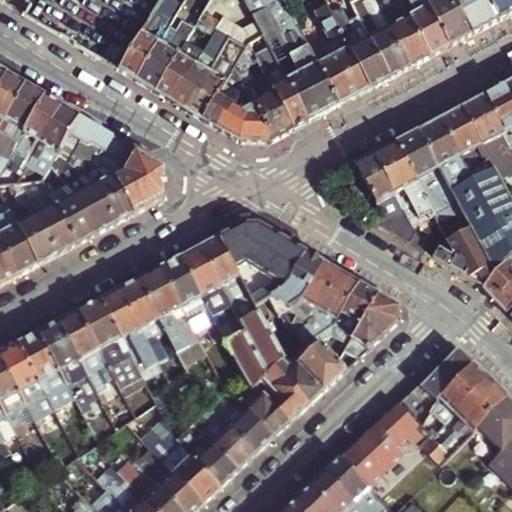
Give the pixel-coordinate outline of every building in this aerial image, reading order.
[(165,17),(166,10),(171,2),(168,0),(163,0),(156,12),(165,17)] [(310,124),(340,107),(311,51),(308,46),(283,0),(244,0),(257,23),(264,36),(310,124)] [(391,80),(411,69),(381,12),(372,17),(364,3),(362,0),(357,0),(350,4),(370,40),(391,80)] [(372,17),(381,12),(374,0),(369,0),(364,3),(372,17)] [(411,69),(431,59),(410,19),(401,2),(392,7),(387,0),(374,0),(381,12),(411,69)] [(417,15),(408,0),(400,0),(401,2),(410,19),(417,15)] [(431,59),(451,48),(425,0),(408,0),(417,15),(410,19),(431,59)] [(425,0),(451,48),(474,36),(454,0),(425,0)] [(454,0),(474,36),(500,22),(488,0),(454,0)] [(511,0),(488,0),(500,22),(511,15),(511,0)] [(136,82),(159,45),(169,29),(181,8),(171,2),(166,10),(165,17),(156,12),(155,13),(130,54),(119,72),(136,82)] [(323,14),(329,11),(326,5),(320,9),(323,14)] [(372,91),(391,80),(370,40),(361,45),(342,8),(331,14),(372,91)] [(340,107),(372,91),(331,14),(329,11),(323,14),(320,9),(314,13),(329,41),(311,51),(340,107)] [(311,51),(329,41),(314,13),(309,15),(321,38),(308,46),(311,51)] [(203,122),(225,84),(235,69),(249,46),(264,36),(257,23),(243,31),(224,19),(216,32),(212,38),(203,54),(173,104),(203,122)] [(212,38),(216,32),(199,21),(195,28),(203,33),(212,38)] [(136,82),(156,93),(186,44),(194,30),(183,22),(176,33),(166,49),(159,45),(136,82)] [(159,45),(166,49),(176,33),(169,29),(159,45)] [(294,132),(310,124),(264,36),(249,46),(257,61),(264,74),(294,132)] [(156,93),(173,104),(203,54),(194,49),(186,44),(156,93)] [(273,143),(294,132),(264,74),(253,80),(246,67),(257,61),(249,46),(235,69),(236,72),(241,69),(244,74),(239,77),(240,78),(247,93),(259,115),(273,143)] [(0,132),(27,87),(8,76),(0,89),(0,132)] [(221,132),(240,97),(238,91),(241,89),(238,84),(234,89),(225,84),(203,122),(221,132)] [(511,95),(507,86),(485,98),(511,148),(511,95)] [(19,145),(34,119),(46,98),(27,87),(0,132),(0,162),(13,141),(19,145)] [(270,145),(273,143),(259,115),(247,93),(240,97),(221,132),(241,144),(270,145)] [(13,185),(18,185),(63,108),(46,98),(34,119),(19,145),(13,154),(25,161),(20,170),(14,166),(2,187),(13,185)] [(511,172),(511,148),(485,98),(463,110),(488,159),(492,165),(495,172),(499,180),(511,172)] [(59,155),(67,141),(80,119),(63,108),(18,185),(20,185),(43,182),(51,169),(59,155)] [(467,171),(488,159),(463,110),(441,122),(467,171)] [(165,200),(167,170),(108,135),(80,119),(67,141),(72,144),(69,148),(98,170),(102,169),(115,180),(134,217),(165,200)] [(470,177),(467,171),(441,122),(418,134),(445,183),(448,188),(456,203),(471,230),(496,274),(511,260),(511,258),(511,257),(511,202),(509,197),(499,180),(495,172),(473,183),(470,177)] [(423,194),(445,183),(418,134),(397,145),(423,194)] [(114,227),(134,217),(115,180),(102,169),(98,170),(69,148),(72,144),(67,141),(59,155),(80,175),(95,190),(114,227)] [(409,220),(432,209),(423,194),(397,145),(374,157),(395,196),(409,220)] [(14,166),(20,170),(25,161),(13,154),(8,163),(14,166)] [(96,237),(114,227),(95,190),(80,175),(59,155),(51,169),(74,196),(77,201),(96,237)] [(409,220),(395,196),(374,157),(356,167),(376,202),(388,224),(380,228),(409,246),(416,234),(409,220)] [(467,171),(470,177),(492,165),(488,159),(467,171)] [(77,247),(96,237),(77,201),(74,196),(51,169),(43,182),(49,194),(77,247)] [(58,257),(48,238),(30,204),(20,185),(18,185),(13,185),(18,194),(16,200),(21,210),(12,215),(18,227),(39,267),(58,257)] [(58,257),(77,247),(49,194),(30,204),(48,238),(58,257)] [(0,212),(2,216),(10,211),(8,207),(0,211),(0,212)] [(0,238),(20,277),(39,267),(18,227),(12,215),(10,211),(2,216),(0,212),(0,238)] [(268,302),(285,291),(308,254),(261,226),(245,226),(219,240),(256,310),(262,306),(268,302)] [(483,290),(496,274),(471,230),(462,235),(449,242),(459,259),(452,272),(483,290)] [(426,253),(416,234),(409,246),(425,255),(426,253)] [(0,284),(2,287),(20,277),(0,238),(0,284)] [(261,320),(256,310),(219,240),(201,249),(233,309),(241,325),(261,320)] [(223,314),(233,309),(201,249),(181,260),(224,339),(226,344),(246,334),(242,327),(233,332),(223,314)] [(452,272),(459,259),(441,249),(434,261),(452,272)] [(291,310),(303,301),(324,264),(308,254),(285,291),(268,302),(271,306),(277,302),(291,310)] [(511,257),(511,258),(511,260),(496,274),(484,290),(496,303),(511,287),(511,257)] [(218,342),(224,339),(181,260),(161,271),(189,323),(189,324),(204,317),(212,332),(218,342)] [(307,322),(319,312),(342,275),(324,264),(303,301),(291,310),(288,311),(305,321),(292,328),(293,329),(295,334),(301,330),(310,324),(307,322)] [(180,329),(189,323),(161,271),(138,282),(165,331),(187,374),(204,366),(193,346),(190,348),(180,329)] [(322,334),(336,323),(360,286),(342,275),(319,312),(307,322),(310,324),(322,334)] [(154,337),(165,331),(138,282),(120,292),(152,351),(146,354),(152,365),(158,362),(166,358),(154,337)] [(332,337),(349,347),(379,297),(360,286),(336,323),(322,334),(314,340),(319,345),(332,337)] [(511,287),(496,303),(507,316),(511,310),(511,287)] [(146,354),(152,351),(120,292),(101,302),(131,359),(139,373),(152,365),(146,354)] [(338,365),(347,374),(400,324),(399,308),(379,297),(349,347),(338,365)] [(121,364),(131,359),(101,302),(79,314),(121,391),(133,385),(121,364)] [(123,396),(121,391),(79,314),(59,325),(87,378),(99,400),(117,434),(128,426),(136,420),(123,396)] [(198,339),(212,332),(204,317),(189,324),(198,339)] [(275,371),(283,362),(274,345),(265,328),(261,320),(241,325),(242,327),(246,334),(226,344),(252,393),(257,389),(262,394),(260,396),(263,400),(265,397),(292,425),(311,408),(275,371)] [(78,382),(87,378),(59,325),(39,335),(68,388),(75,401),(83,415),(92,410),(89,405),(90,404),(78,382)] [(294,353),(302,347),(295,334),(293,329),(287,332),(288,337),(274,345),(283,362),(294,353)] [(302,347),(308,343),(301,330),(295,334),(302,347)] [(75,401),(68,388),(39,335),(19,346),(48,398),(55,412),(62,409),(65,407),(75,401)] [(324,395),(347,374),(338,365),(320,346),(319,345),(314,340),(308,343),(302,347),(294,353),(300,358),(295,363),(324,395)] [(38,403),(48,398),(19,346),(0,356),(0,357),(28,409),(35,422),(47,445),(54,441),(47,427),(50,426),(45,417),(38,403)] [(447,396),(474,367),(458,352),(426,385),(424,383),(399,405),(419,426),(432,412),(447,396)] [(311,408),(324,395),(295,363),(300,358),(294,353),(283,362),(275,371),(311,408)] [(19,414),(28,409),(0,357),(0,406),(7,420),(14,434),(26,427),(19,414)] [(143,380),(139,373),(131,359),(121,364),(133,385),(143,380)] [(139,373),(143,380),(162,370),(158,362),(152,365),(139,373)] [(447,424),(455,417),(489,382),(474,367),(447,396),(432,412),(446,426),(447,424)] [(90,404),(99,400),(87,378),(78,382),(90,404)] [(441,470),(479,432),(506,404),(509,402),(489,382),(455,417),(461,423),(453,430),(456,432),(441,448),(433,440),(422,451),(441,470)] [(275,441),(292,425),(265,397),(263,400),(260,396),(262,394),(257,389),(252,393),(240,404),(275,441)] [(139,418),(140,417),(128,394),(123,396),(136,420),(139,418)] [(257,458),(275,441),(240,404),(235,409),(227,395),(222,400),(233,412),(223,421),(257,458)] [(45,417),(55,412),(48,398),(38,403),(45,417)] [(511,409),(506,404),(479,432),(501,453),(489,465),(511,488),(511,409)] [(403,457),(395,449),(408,437),(419,426),(399,405),(341,460),(368,490),(403,457)] [(26,427),(35,422),(28,409),(19,414),(26,427)] [(239,474),(257,458),(223,421),(212,409),(194,426),(239,474)] [(447,424),(453,430),(461,423),(455,417),(447,424)] [(204,508),(221,491),(181,448),(173,455),(165,446),(139,418),(136,420),(128,426),(151,451),(204,508)] [(15,435),(14,434),(7,420),(0,423),(0,429),(6,440),(15,435)] [(221,491),(239,474),(194,426),(177,443),(181,448),(221,491)] [(433,440),(419,426),(408,437),(420,449),(433,440)] [(173,455),(181,448),(177,443),(174,438),(165,446),(173,455)] [(180,511),(198,511),(204,508),(151,451),(137,465),(149,478),(180,511)] [(360,511),(388,511),(368,490),(341,460),(326,475),(360,511)] [(142,484),(149,478),(137,465),(130,471),(142,484)] [(152,511),(180,511),(149,478),(142,484),(130,471),(127,467),(118,475),(136,493),(152,511)] [(125,511),(152,511),(136,493),(118,475),(113,480),(117,485),(115,487),(126,499),(120,505),(125,511)] [(333,511),(360,511),(326,475),(311,488),(333,511)] [(125,511),(120,505),(108,493),(99,502),(85,487),(77,493),(94,511),(125,511)] [(120,505),(126,499),(115,487),(108,493),(120,505)] [(333,511),(311,488),(297,501),(307,511),(333,511)] [(94,511),(77,493),(67,502),(75,511),(94,511)] [(307,511),(297,501),(285,511),(307,511)]
